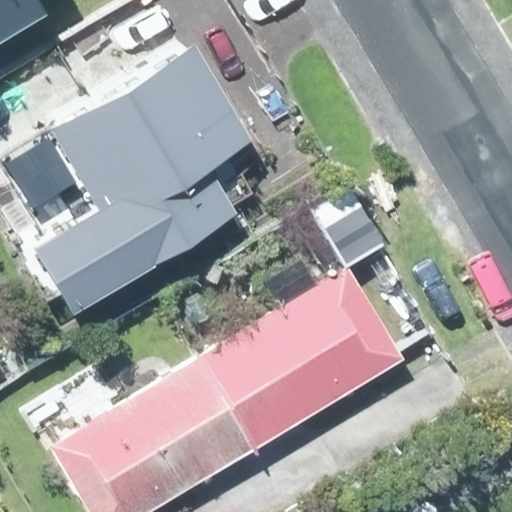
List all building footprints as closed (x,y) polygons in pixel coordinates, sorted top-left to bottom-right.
[(52,299),(215,199),(184,150),(228,123),(173,33),(87,86),(0,138),(0,175),(30,224),(13,234),(43,284),(52,299)] [(185,347),(241,440),(300,404),(387,352),(331,259),(194,343),(185,347)] [(212,300),(224,305),(235,300),(239,289),(234,278),(222,274),(211,279),(208,290),(212,300)] [(119,511),(155,491),(241,440),(185,347),(163,361),(36,437),(80,511),(119,511)] [(0,394),(0,411),(8,406),(0,394)]
